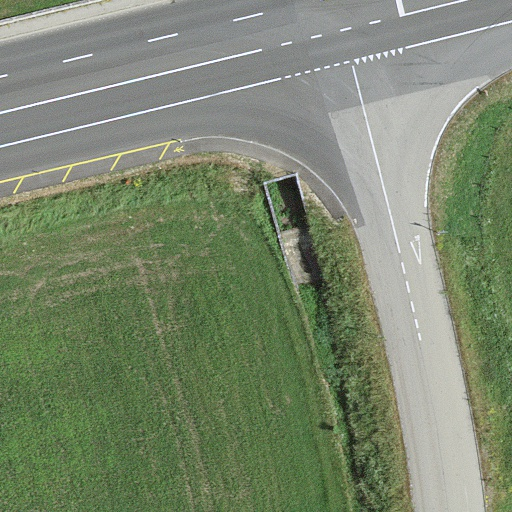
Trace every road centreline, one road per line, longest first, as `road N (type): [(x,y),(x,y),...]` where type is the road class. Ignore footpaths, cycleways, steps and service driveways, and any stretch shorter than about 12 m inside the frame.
road 1 (unclassified): [(452,511),(427,362),(341,18)]
road 2 (primary): [(341,18),(0,101)]
